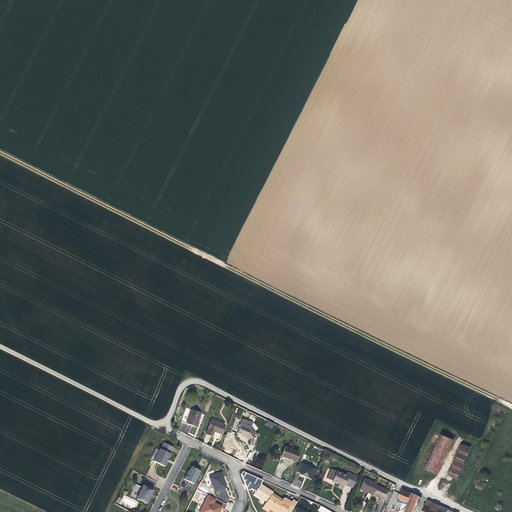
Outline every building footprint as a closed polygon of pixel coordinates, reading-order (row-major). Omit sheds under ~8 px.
[(185,422),(190,409),(186,408),(182,421),(185,422)] [(195,427),(200,413),(191,410),(186,424),(193,426),(195,427)] [(242,419),(240,425),(237,433),(242,435),(242,436),(245,437),(247,440),(255,434),(251,429),(250,429),(252,423),(242,419)] [(221,434),(224,425),(211,420),(205,434),(212,437),(213,433),(214,431),(221,434)] [(439,476),(453,439),(439,434),(425,470),(439,476)] [(168,458),(170,454),(173,447),(163,443),(160,449),(153,461),(164,466),(166,462),(168,458)] [(458,480),(470,447),(460,443),(448,476),(458,480)] [(295,461),(298,452),(284,447),(281,456),(287,458),(295,461)] [(305,477),(311,480),(315,469),(303,463),(298,474),(305,477)] [(193,484),(200,471),(191,466),(188,472),(187,474),(186,474),(183,479),(193,484)] [(351,488),(356,477),(347,472),(346,476),(331,469),(327,479),(336,483),(339,484),(338,487),(342,489),(344,484),(351,488)] [(226,488),(220,473),(211,476),(213,480),(210,481),(214,492),(220,490),(226,488)] [(376,486),(376,484),(364,478),(359,489),(365,492),(365,491),(367,493),(372,495),(376,486)] [(150,495),(153,490),(143,485),(136,499),(146,504),(150,495)] [(385,500),(389,491),(376,486),(372,495),(379,498),(385,500)] [(413,511),(419,496),(412,493),(403,489),(399,498),(406,501),(402,511),(413,511)] [(215,499),(207,495),(199,511),(219,511),(222,507),(213,503),(215,499)] [(293,499),(290,504),(285,501),(284,502),(283,503),(270,495),(262,508),(267,511),(269,509),(273,511),(284,511),(286,510),(289,511),(290,511),(297,502),(293,499)] [(447,511),(449,509),(427,500),(422,511),(447,511)]
